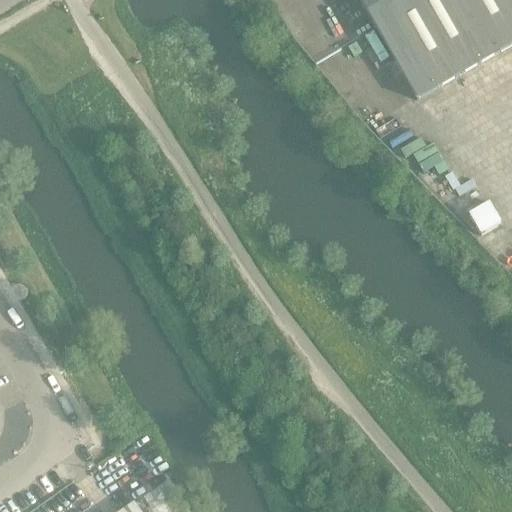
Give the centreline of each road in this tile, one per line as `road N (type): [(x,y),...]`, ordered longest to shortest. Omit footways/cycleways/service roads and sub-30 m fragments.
road 1 (unclassified): [(445,511),(323,371),(74,0)]
road 2 (unclassified): [(0,321),(52,406),(60,445),(0,490)]
